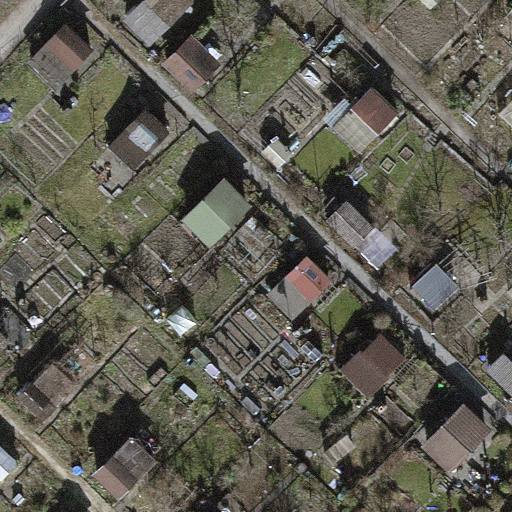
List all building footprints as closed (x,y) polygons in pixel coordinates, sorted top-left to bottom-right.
[(138,0),(126,13),(151,40),(193,0),(138,0)] [(80,10),(36,52),(61,79),(105,37),(80,10)] [(377,82),(333,123),(359,150),(403,109),(377,82)] [(227,170),(182,211),(208,238),(252,197),(227,170)] [(307,249),(263,291),(289,318),(333,277),(307,249)] [(382,324),(337,366),(363,393),(407,351),(382,324)] [(465,399),(421,441),(447,468),(491,426),(465,399)] [(135,430),(91,472),(116,499),(138,478),(160,457),(135,430)]
